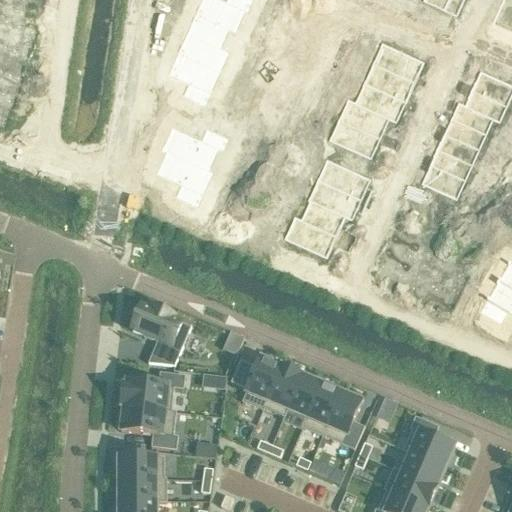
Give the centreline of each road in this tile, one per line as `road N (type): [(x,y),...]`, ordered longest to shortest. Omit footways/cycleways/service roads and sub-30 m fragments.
road 1 (residential): [(345,296),(476,0)]
road 2 (residential): [(223,318),(495,434)]
road 3 (residential): [(115,196),(345,296)]
road 4 (residential): [(96,266),(67,511)]
road 5 (residential): [(29,238),(0,435)]
road 6 (residential): [(145,0),(115,196)]
road 7 (residential): [(345,296),(511,366)]
road 8 (residential): [(72,0),(44,165)]
